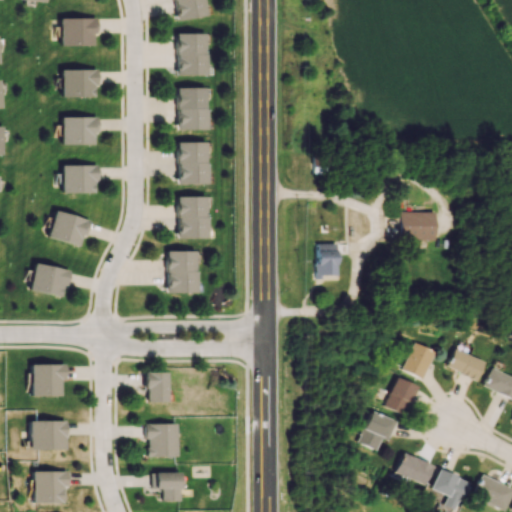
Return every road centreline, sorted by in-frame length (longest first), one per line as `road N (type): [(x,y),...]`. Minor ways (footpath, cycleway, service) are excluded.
road 1 (residential): [(121,511),(105,456),(101,311),(135,203),(130,0)]
road 2 (tertiary): [(260,0),(263,511)]
road 3 (residential): [(104,335),(128,346),(263,348)]
road 4 (residential): [(263,322),(131,324),(104,335)]
